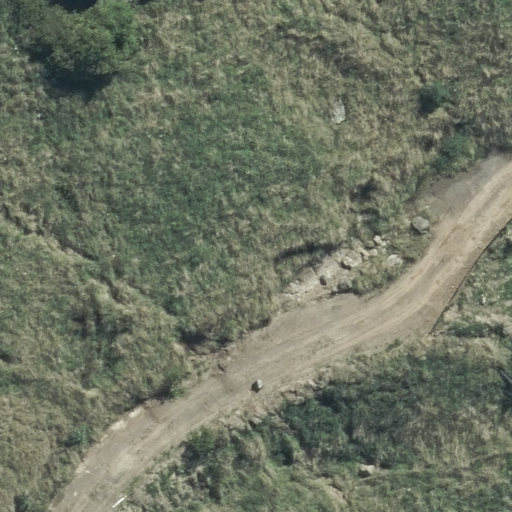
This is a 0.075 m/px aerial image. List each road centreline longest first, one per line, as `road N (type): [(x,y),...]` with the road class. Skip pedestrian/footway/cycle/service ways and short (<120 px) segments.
road 1 (track): [(89,511),(139,446),(292,357),(511,189)]
road 2 (track): [(511,279),(292,357),(511,418)]
